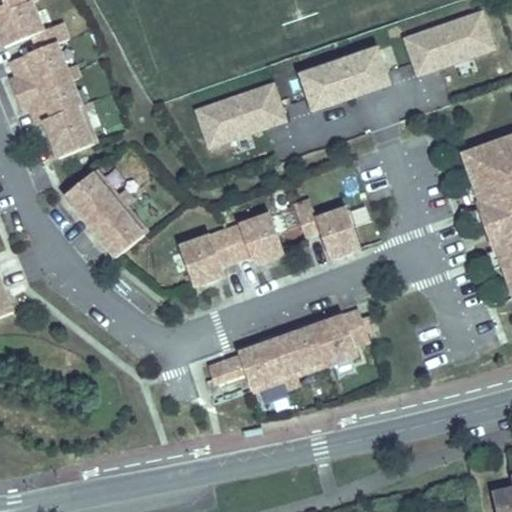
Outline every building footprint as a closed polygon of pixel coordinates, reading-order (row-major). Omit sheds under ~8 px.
[(0,0),(0,31),(24,22),(14,0),(0,0)] [(484,13),(403,40),(418,77),(496,52),(484,13)] [(37,50),(26,21),(24,22),(0,31),(0,66),(27,55),(33,69),(33,70),(51,63),(63,58),(56,42),(37,50)] [(379,48),(299,74),(313,112),(392,86),(379,48)] [(64,93),(51,63),(33,70),(33,69),(10,79),(16,95),(5,100),(11,115),(64,93)] [(275,85),(195,111),(209,149),(287,123),(275,85)] [(77,124),(64,93),(11,115),(17,131),(29,126),(36,142),(39,140),(77,124)] [(92,161),(77,124),(39,140),(55,177),(92,161)] [(511,308),(511,148),(457,169),(475,217),(472,218),(488,262),(491,261),(509,310),(511,308)] [(143,250),(92,188),(61,214),(112,276),(143,250)] [(356,263),(341,223),(311,234),(304,216),(289,222),(300,252),(315,246),(325,274),(356,263)] [(280,270),(265,230),(175,264),(190,303),(221,292),(217,282),(246,272),(249,281),(280,270)] [(0,335),(11,331),(0,304),(0,335)] [(324,381),(355,369),(352,360),(366,355),(355,325),(235,369),(237,372),(242,388),(250,407),(324,379),(324,381)] [(421,340),(432,369),(454,361),(443,332),(421,340)] [(242,388),(237,372),(206,384),(212,400),(242,388)] [(511,453),(499,457),(510,501),(511,500),(511,453)]
